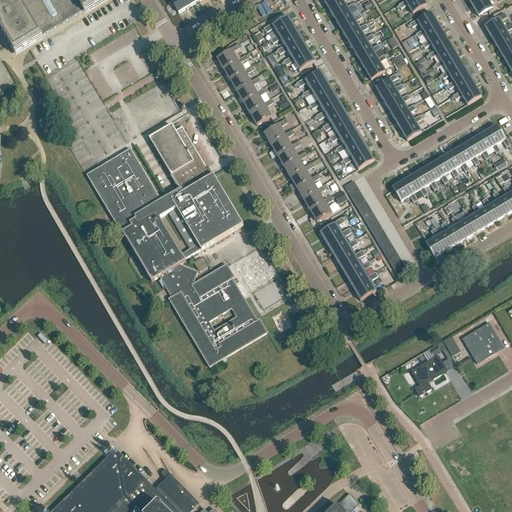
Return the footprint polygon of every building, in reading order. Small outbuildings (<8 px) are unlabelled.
[(0,28),(15,54),(105,0),(13,0),(0,8),(0,28)] [(183,0),(174,0),(171,2),(179,15),(189,9),(183,0)] [(183,0),(189,9),(200,3),(197,0),(183,0)] [(323,0),(329,10),(343,2),(342,0),(341,0),(323,0)] [(342,0),(343,2),(329,10),(335,20),(349,12),(348,11),(344,4),(350,0),(342,0)] [(427,8),(422,0),(416,0),(408,5),(407,4),(400,8),(403,12),(409,8),(414,15),(427,8)] [(488,2),(490,0),(486,0),(473,8),(480,18),(493,10),(488,2)] [(366,12),(373,8),(370,3),(364,7),(366,12)] [(355,7),(348,11),(349,12),(335,20),(341,30),(355,23),(354,21),(361,17),(355,7)] [(420,26),(424,33),(425,35),(438,27),(432,16),(420,23),(419,22),(411,27),(414,30),(420,26)] [(361,17),(354,21),(355,23),(341,30),(348,41),(361,33),(360,31),(356,25),(363,21),(361,17)] [(486,29),(493,40),(506,32),(505,31),(501,24),(507,20),(505,17),(498,21),(499,22),(486,29)] [(276,30),(280,37),(281,39),(296,31),(289,19),(275,28),(274,26),(265,31),(268,35),(276,30)] [(367,27),(360,31),(361,33),(348,41),(354,51),(367,43),(366,42),(362,35),(369,31),(367,27)] [(444,37),(438,27),(425,35),(424,33),(418,37),(420,40),(426,36),(430,43),(431,45),(444,37)] [(511,27),(505,31),(506,32),(493,40),(499,50),(511,42),(511,41),(507,34),(511,31),(511,27)] [(302,41),(296,31),(281,39),(280,37),(272,42),(275,46),(283,41),(287,48),(288,50),(302,41)] [(259,44),(265,41),(261,34),(256,38),(259,44)] [(451,47),(444,37),(431,45),(430,43),(424,47),(426,51),(433,47),(436,53),(437,55),(451,47)] [(373,38),(366,42),(367,43),(354,51),(360,61),(373,53),(372,52),(369,45),(375,41),(373,38)] [(393,51),(398,47),(393,39),(387,43),(393,51)] [(511,40),(511,41),(511,42),(499,50),(505,60),(511,56),(511,40)] [(309,52),(302,41),(288,50),(287,48),(279,53),(281,57),(289,52),(293,59),(294,61),(309,52)] [(218,61),(225,72),(240,64),(238,62),(234,55),(242,50),(240,46),(231,51),(233,53),(218,61)] [(405,50),(408,56),(414,52),(411,47),(405,50)] [(457,57),(451,47),(437,55),(436,53),(430,57),(432,61),(439,57),(443,64),(444,65),(457,57)] [(382,52),(379,48),(372,52),(373,53),(360,61),(366,72),(379,64),(379,62),(375,56),(382,52)] [(301,72),(315,63),(309,52),(294,61),(293,59),(285,63),(288,68),(296,63),(301,72)] [(279,66),(273,56),(268,59),(274,69),(279,66)] [(397,72),(406,66),(400,56),(395,59),(398,63),(394,66),(397,72)] [(246,57),(238,62),(240,64),(225,72),(231,83),(246,75),(245,73),(241,66),(248,61),(246,57)] [(463,68),(457,57),(444,65),(443,64),(436,67),(438,71),(445,67),(449,74),(450,76),(463,68)] [(381,66),(387,62),(385,58),(379,62),(379,64),(366,72),(372,82),(386,74),(381,66)] [(274,69),(273,69),(276,75),(282,72),(279,66),(274,69)] [(253,68),(245,73),(246,75),(231,83),(238,94),(253,86),(251,83),(247,77),(255,72),(253,68)] [(469,78),(463,68),(450,76),(449,74),(442,78),(444,81),(451,77),(455,84),(456,86),(469,78)] [(314,94),(329,85),(322,74),(308,82),(307,80),(298,85),(301,90),(308,85),(312,92),(314,94)] [(283,87),(289,84),(284,77),(279,80),(283,87)] [(377,90),(383,101),(397,93),(396,91),(392,84),(399,80),(396,77),(389,81),(390,83),(377,90)] [(427,86),(434,82),(431,78),(425,81),(427,86)] [(475,88),(469,78),(456,86),(455,84),(448,88),(451,92),(457,88),(461,95),(462,96),(475,88)] [(259,79),(251,83),(253,86),(238,94),(244,105),(259,97),(258,94),(254,87),(261,83),(259,79)] [(411,91),(418,87),(414,81),(407,85),(411,91)] [(279,90),(276,85),(271,88),(274,94),(279,90)] [(335,96),(329,85),(314,94),(312,92),(305,96),(307,100),(315,96),(319,103),(320,104),(335,96)] [(403,87),(396,91),(397,93),(383,101),(390,111),(403,103),(402,101),(398,95),(405,91),(403,87)] [(434,96),(440,92),(437,87),(431,91),(434,96)] [(481,99),(475,88),(462,96),(461,95),(455,98),(457,102),(464,98),(468,106),(481,99)] [(265,90),(258,94),(259,97),(244,105),(251,116),(266,108),(264,106),(260,99),(268,94),(265,90)] [(342,107),(335,96),(320,104),(319,103),(311,107),(314,112),(322,107),(326,114),(327,116),(342,107)] [(409,97),(402,101),(403,103),(390,111),(396,121),(409,113),(408,112),(404,105),(411,101),(409,97)] [(426,110),(431,108),(427,99),(422,101),(426,110)] [(267,110),(275,105),(272,101),(264,106),(266,108),(251,116),(257,128),(272,119),(267,110)] [(333,127),(348,118),(342,107),(327,116),(326,114),(318,118),(320,123),(328,118),(332,125),(333,127)] [(415,108),(408,112),(409,113),(396,121),(402,132),(415,124),(414,122),(410,115),(417,111),(415,108)] [(340,138),(355,129),(348,118),(333,127),(332,125),(324,129),(327,133),(334,129),(338,135),(340,138)] [(417,126),(423,122),(421,118),(414,122),(415,124),(402,132),(408,142),(422,134),(417,126)] [(294,129),(300,125),(297,119),(291,123),(294,129)] [(266,136),(272,147),(287,139),(285,136),(282,130),(289,125),(287,121),(279,126),(280,128),(266,136)] [(206,167),(184,129),(177,133),(174,127),(151,141),(173,178),(172,179),(180,192),(181,194),(211,176),(206,168),(208,167),(208,166),(206,167)] [(507,149),(511,147),(506,140),(505,141),(498,128),(487,134),(495,147),(496,147),(503,143),(507,149)] [(346,149),(361,140),(355,129),(340,138),(338,135),(331,140),(333,144),(341,140),(345,147),(346,149)] [(293,132),(285,136),(287,139),(272,147),(279,158),(293,150),(292,148),(288,141),(295,136),(293,132)] [(316,141),(322,137),(319,132),(313,136),(316,141)] [(500,153),(496,147),(495,147),(487,134),(477,140),(485,154),(486,153),(493,149),(497,155),(500,153)] [(353,160),(368,151),(361,140),(346,149),(345,147),(337,151),(340,155),(347,151),(351,158),(353,160)] [(490,160),(486,153),(485,154),(477,140),(466,147),(474,160),(476,159),(482,155),(487,162),(490,160)] [(300,143),(292,148),(293,150),(279,158),(285,169),(300,161),(298,158),(294,152),(302,147),(300,143)] [(472,161),(476,167),(480,165),(476,159),(474,160),(466,147),(456,153),(464,166),(465,165),(472,161)] [(244,227),(215,178),(214,177),(213,178),(211,176),(181,194),(180,192),(162,203),(132,151),(88,177),(119,229),(121,228),(124,234),(133,228),(131,225),(138,221),(140,224),(157,215),(160,220),(168,215),(190,252),(182,256),(186,261),(202,252),(244,227)] [(359,171),(374,162),(368,151),(353,160),(351,158),(344,162),(346,166),(354,162),(359,171)] [(306,153),(298,158),(300,161),(285,169),(292,180),(306,172),(305,169),(301,162),(309,158),(306,153)] [(469,172),(465,165),(464,166),(456,153),(446,159),(454,172),(455,171),(462,167),(466,174),(469,172)] [(459,178),(455,171),(454,172),(446,159),(435,165),(443,178),(445,177),(452,173),(455,180),(459,178)] [(498,173),(507,167),(504,161),(494,167),(498,173)] [(312,165),(305,169),(306,172),(292,180),(298,191),(313,183),(311,180),(307,173),(315,169),(312,165)] [(449,184),(445,177),(443,178),(435,165),(425,171),(433,184),(434,183),(441,179),(445,186),(449,184)] [(438,190),(434,183),(433,184),(425,171),(415,177),(423,190),(424,190),(431,186),(435,192),(438,190)] [(319,175),(311,180),(313,183),(298,191),(304,202),(319,194),(318,191),(314,184),(321,179),(319,175)] [(505,184),(510,181),(506,175),(501,178),(505,184)] [(428,196),(424,190),(423,190),(415,177),(405,184),(412,197),(414,196),(421,192),(425,198),(428,196)] [(500,187),(504,184),(501,178),(496,181),(500,187)] [(358,188),(355,183),(345,188),(348,194),(358,188)] [(418,203),(414,196),(412,197),(405,184),(394,190),(402,203),(410,198),(414,205),(418,203)] [(328,191),(326,186),(318,191),(319,194),(304,202),(311,213),(326,205),(324,202),(320,195),(328,191)] [(360,193),(358,188),(348,194),(351,198),(360,193)] [(511,199),(510,197),(511,196),(511,195),(508,189),(504,191),(509,198),(502,202),(500,203),(508,216),(511,213),(511,199)] [(446,204),(455,198),(451,190),(441,196),(446,204)] [(363,197),(360,193),(351,198),(354,203),(363,197)] [(343,195),(336,199),(340,206),(347,201),(343,195)] [(500,203),(502,202),(498,195),(494,197),(498,204),(491,208),(490,209),(497,222),(508,216),(500,203)] [(327,206),(334,202),(332,197),(324,202),(326,205),(311,213),(317,225),(333,216),(327,206)] [(366,202),(363,197),(354,203),(356,208),(366,202)] [(490,209),(491,208),(487,201),(484,203),(488,210),(481,214),(479,215),(487,228),(497,222),(490,209)] [(369,207),(366,202),(356,208),(359,212),(369,207)] [(362,217),(372,211),(369,207),(359,212),(362,217)] [(479,215),(481,214),(477,207),(473,209),(478,216),(471,220),(469,221),(477,234),(487,228),(479,215)] [(448,217),(452,214),(448,208),(444,211),(448,217)] [(374,216),(372,211),(362,217),(365,222),(374,216)] [(469,221),(471,220),(467,213),(463,216),(467,223),(460,227),(459,228),(466,240),(477,234),(469,221)] [(181,257),(160,222),(161,222),(160,220),(157,215),(140,224),(138,221),(131,225),(133,228),(124,234),(123,235),(127,241),(129,240),(149,275),(148,276),(152,284),(160,279),(180,267),(187,263),(186,261),(182,256),(182,257),(182,256),(181,257)] [(437,224),(442,220),(438,215),(433,218),(437,224)] [(377,221),(374,216),(365,222),(367,227),(377,221)] [(459,228),(460,227),(456,220),(453,222),(457,229),(450,232),(448,234),(456,246),(466,240),(459,228)] [(322,235),(329,247),(343,238),(342,236),(338,229),(345,225),(343,221),(335,225),(336,227),(322,235)] [(380,225),(377,221),(367,227),(370,231),(380,225)] [(373,236),(383,230),(380,225),(370,231),(373,236)] [(448,234),(450,232),(446,225),(442,228),(447,235),(440,239),(438,240),(446,253),(456,246),(448,234)] [(376,241),(385,235),(383,230),(373,236),(376,241)] [(349,231),(342,236),(343,238),(329,247),(335,257),(350,249),(349,247),(344,240),(352,236),(349,231)] [(438,240),(440,239),(435,232),(432,234),(436,241),(428,246),(435,259),(446,253),(438,240)] [(388,240),(385,235),(376,241),(379,245),(388,240)] [(381,250),(391,244),(388,240),(379,245),(381,250)] [(356,242),(349,247),(350,249),(335,257),(342,268),(356,260),(355,257),(351,251),(359,247),(356,242)] [(384,255),(394,249),(391,244),(381,250),(384,255)] [(387,259),(396,254),(394,249),(384,255),(387,259)] [(362,253),(355,257),(356,260),(342,268),(348,279),(363,271),(362,269),(357,262),(365,257),(362,253)] [(399,258),(396,254),(387,259),(390,264),(399,258)] [(402,263),(399,258),(390,264),(392,269),(402,263)] [(405,268),(402,263),(392,269),(395,273),(405,268)] [(369,264),(362,269),(363,271),(348,279),(355,290),(369,282),(368,280),(364,273),(372,268),(369,264)] [(210,370),(269,336),(260,322),(258,323),(256,320),(233,281),(236,280),(228,267),(193,288),(199,274),(180,267),(160,279),(172,299),(169,301),(210,370)] [(408,273),(405,268),(395,273),(398,279),(408,273)] [(370,284),(378,279),(376,275),(368,280),(369,282),(355,290),(361,302),(376,293),(370,284)] [(477,366),(497,354),(494,348),(500,344),(489,325),(482,329),(485,335),(481,338),(478,332),(463,341),(477,366)] [(452,340),(445,345),(449,352),(456,348),(452,340)] [(433,359),(440,355),(438,350),(431,354),(433,359)] [(428,385),(447,373),(438,358),(412,373),(420,388),(415,391),(419,399),(432,391),(428,385)] [(511,406),(499,414),(511,434),(511,406)] [(490,420),(477,428),(485,441),(490,449),(503,441),(490,420)] [(477,428),(458,439),(466,452),(485,441),(477,428)] [(458,439),(445,447),(458,468),(471,460),(466,452),(458,439)] [(215,511),(210,506),(204,511),(194,511),(200,507),(172,477),(159,490),(157,492),(151,487),(117,451),(83,484),(60,506),(54,511),(215,511)] [(471,460),(458,468),(469,487),(482,479),(471,460)] [(482,479),(469,487),(477,500),(499,487),(491,474),(482,479)] [(353,511),(360,506),(349,495),(338,507),(337,506),(331,511),(353,511)]
